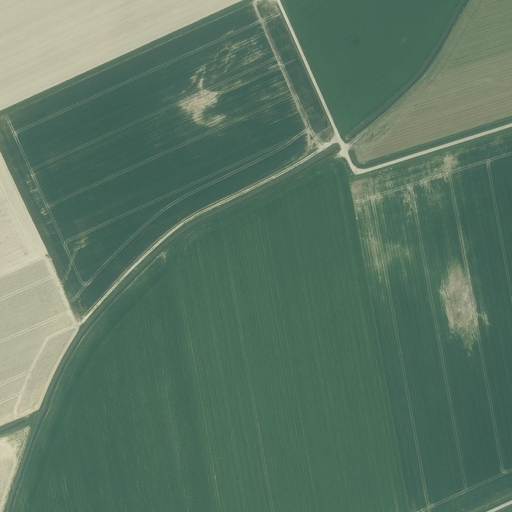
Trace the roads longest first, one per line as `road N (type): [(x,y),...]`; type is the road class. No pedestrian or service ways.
road 1 (track): [(276,0),(356,171),(511,125)]
road 2 (track): [(83,320),(166,235),(339,138)]
